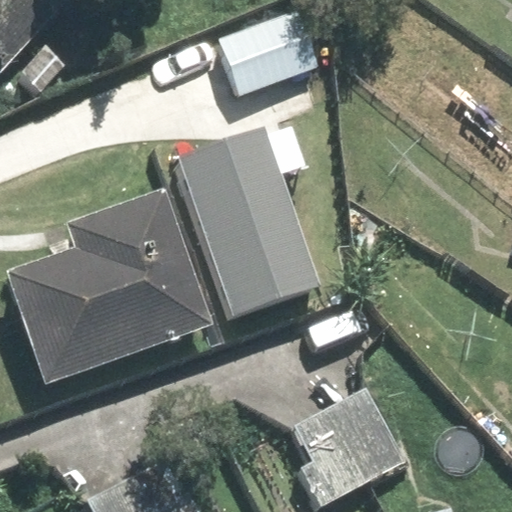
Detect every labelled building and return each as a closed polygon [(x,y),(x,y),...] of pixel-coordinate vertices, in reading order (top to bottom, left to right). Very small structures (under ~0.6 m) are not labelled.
[(0,0),(0,80),(73,0),(0,0)] [(296,20),(216,50),(236,102),(316,72),(296,20)] [(171,170),(229,325),(318,292),(260,137),(171,170)] [(1,285),(42,396),(209,334),(159,200),(60,236),(69,260),(1,285)] [(317,511),(399,470),(363,399),(291,435),(309,470),(297,476),(315,511),(317,511)] [(157,475),(84,510),(85,511),(191,511),(187,502),(173,508),(157,475)]
